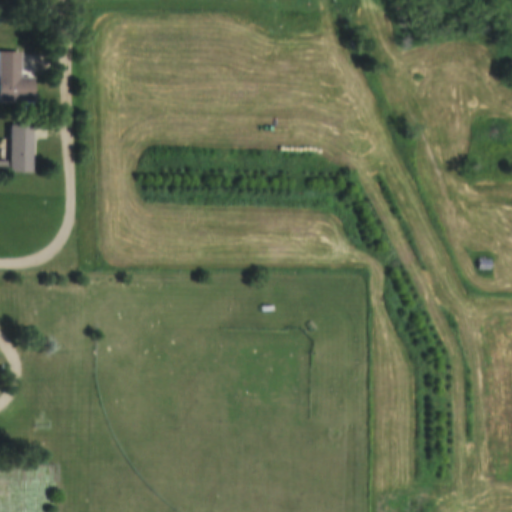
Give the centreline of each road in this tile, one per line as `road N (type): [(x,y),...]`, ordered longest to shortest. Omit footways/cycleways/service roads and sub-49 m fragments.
road 1 (track): [(511,253),(451,201),(358,0)]
road 2 (residential): [(66,0),(70,211),(55,246)]
